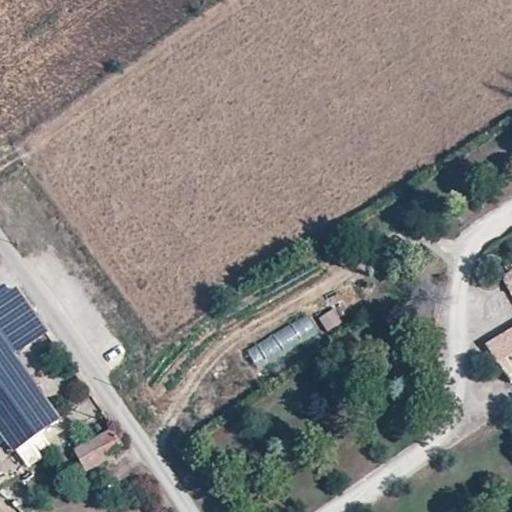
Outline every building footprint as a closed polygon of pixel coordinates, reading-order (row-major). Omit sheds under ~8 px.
[(14,288),(0,297),(0,340),(9,353),(43,330),(14,288)] [(334,308),(318,317),(326,331),(342,322),(334,308)] [(511,354),(511,328),(483,346),(496,364),(511,354)] [(9,353),(0,340),(0,433),(12,451),(56,419),(9,353)] [(70,444),(81,465),(119,445),(108,425),(70,444)]
